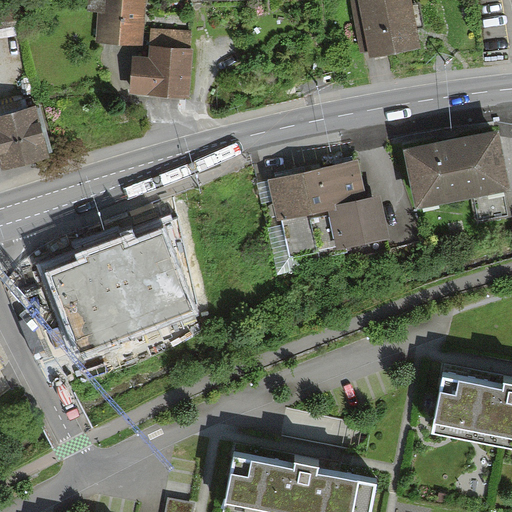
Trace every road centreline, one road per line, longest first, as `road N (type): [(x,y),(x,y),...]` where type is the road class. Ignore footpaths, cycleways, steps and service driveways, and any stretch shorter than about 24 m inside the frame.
road 1 (primary): [(0,216),(277,127),(511,88)]
road 2 (residential): [(427,328),(93,475)]
road 3 (residential): [(93,475),(0,281)]
